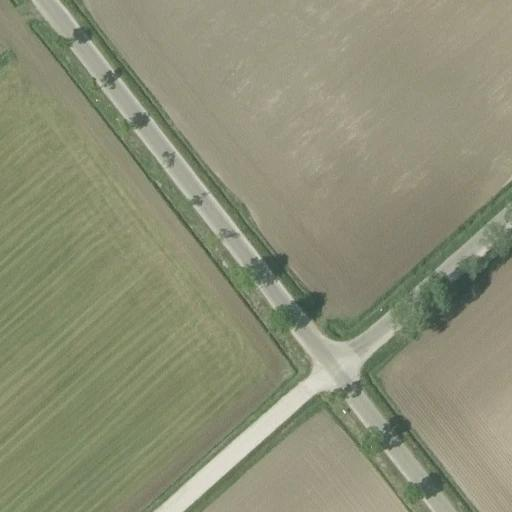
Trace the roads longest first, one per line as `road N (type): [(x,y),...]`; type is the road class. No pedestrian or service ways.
road 1 (unclassified): [(333,369),(60,0)]
road 2 (unclassified): [(333,369),(511,209)]
road 3 (unclassified): [(165,511),(333,369)]
road 4 (unclassified): [(445,511),(333,369)]
